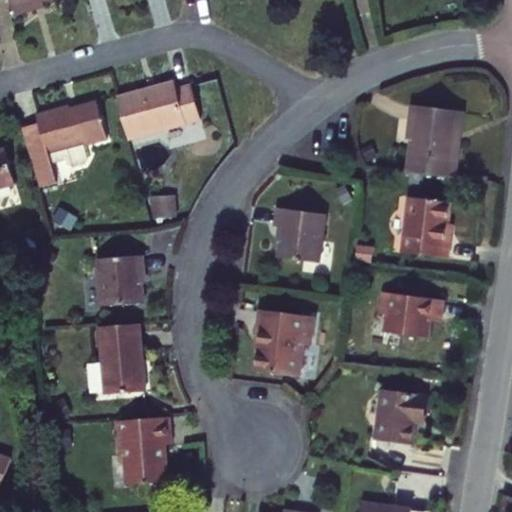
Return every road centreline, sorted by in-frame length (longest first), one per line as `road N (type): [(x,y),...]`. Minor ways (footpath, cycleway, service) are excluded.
road 1 (residential): [(252,454),(201,387),(190,339),(192,288),(207,233),(231,188),(314,105)]
road 2 (residential): [(314,105),(262,65),(194,36),(0,85)]
road 3 (residential): [(511,277),(474,511)]
road 4 (residential): [(314,105),(429,50),(511,43)]
